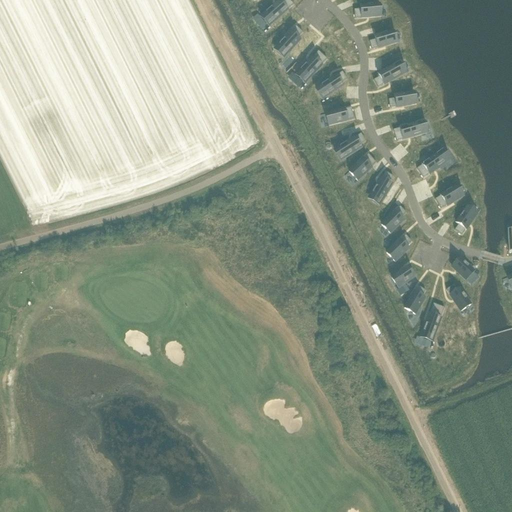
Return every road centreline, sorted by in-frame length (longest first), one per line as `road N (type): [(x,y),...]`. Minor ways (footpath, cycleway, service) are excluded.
road 1 (unclassified): [(457,511),(277,146)]
road 2 (unclassified): [(0,248),(183,193),(277,146)]
road 3 (unclassified): [(277,146),(204,0)]
road 4 (track): [(33,231),(41,218),(38,175),(0,104)]
